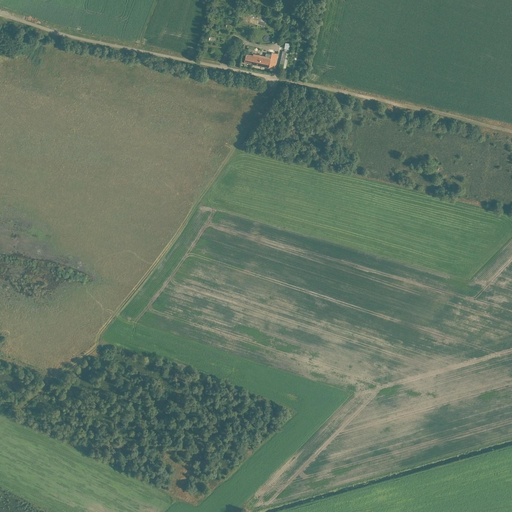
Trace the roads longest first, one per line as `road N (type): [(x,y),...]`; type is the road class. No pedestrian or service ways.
road 1 (unclassified): [(277,78),(82,39),(0,13)]
road 2 (track): [(0,357),(56,376),(95,354),(195,435),(199,448),(186,469)]
road 3 (track): [(511,132),(277,78)]
